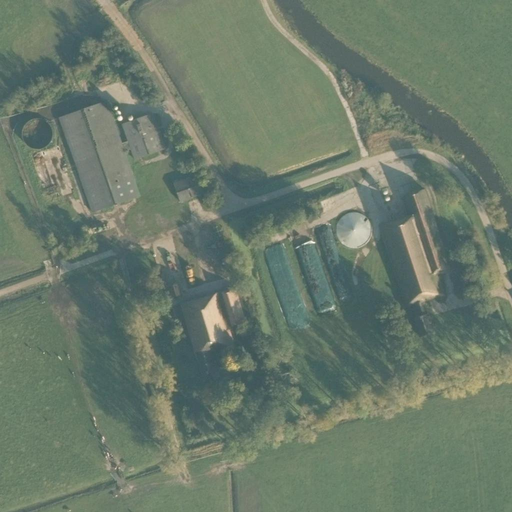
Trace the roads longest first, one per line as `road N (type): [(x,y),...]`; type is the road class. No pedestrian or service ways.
road 1 (unclassified): [(511,293),(476,201),(450,166),(430,156),(390,155),(237,207)]
road 2 (track): [(179,466),(119,251)]
road 3 (track): [(368,162),(335,83),(274,22),(263,0)]
